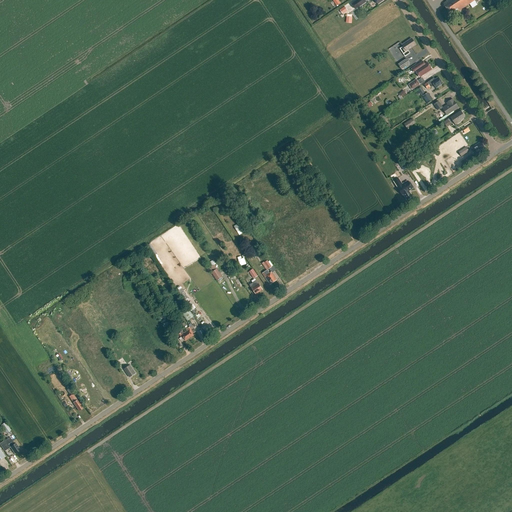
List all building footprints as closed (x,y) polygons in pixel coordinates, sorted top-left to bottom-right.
[(355,9),(361,5),(365,2),(364,0),(357,0),(352,4),(355,9)] [(476,3),(479,0),(447,0),(443,3),(451,15),(456,12),(459,11),(474,1),(476,3)] [(405,56),(410,53),(408,50),(416,45),(412,38),(402,45),(403,46),(400,49),(405,56)] [(402,69),(410,64),(407,59),(398,64),(402,69)] [(411,69),(414,73),(415,71),(419,77),(432,69),(427,62),(425,64),(423,61),(411,69)] [(438,77),(431,82),(435,88),(442,84),(438,77)] [(412,90),(420,84),(416,80),(409,85),(412,90)] [(418,89),(422,96),(427,104),(433,100),(428,92),(425,94),(421,87),(418,89)] [(447,115),(458,107),(453,99),(447,103),(448,105),(442,108),(447,115)] [(438,110),(442,107),(438,101),(433,104),(438,110)] [(455,125),(461,121),(461,120),(465,117),(461,111),(450,118),(455,125)] [(407,128),(416,123),(412,118),(404,124),(407,128)] [(447,127),(451,124),(448,119),(441,123),(443,126),(445,125),(447,127)] [(475,154),(478,152),(484,149),(483,148),(484,147),(481,142),(471,148),(475,154)] [(461,157),(468,152),(469,152),(466,147),(458,152),(458,153),(461,157)] [(462,162),(464,165),(474,158),(472,155),(462,162)] [(397,188),(401,193),(402,195),(403,195),(407,200),(412,196),(409,191),(413,188),(407,181),(402,184),(398,178),(393,181),(397,187),(397,188)] [(237,232),(246,227),(242,221),(234,226),(237,232)] [(237,257),(240,266),(246,264),(244,257),(241,258),(240,256),(237,257)] [(217,269),(214,265),(209,268),(212,272),(211,272),(217,280),(222,277),(217,268),(217,269)] [(254,278),(258,276),(253,269),(249,271),(254,278)] [(276,279),(271,272),(270,273),(268,270),(263,274),(270,285),(276,281),(275,279),(276,279)] [(256,294),(262,290),(256,280),(249,285),(256,294)] [(187,321),(194,316),(188,308),(181,313),(187,321)] [(185,331),(189,338),(193,335),(192,334),(195,332),(195,331),(194,329),(192,330),(189,327),(188,328),(187,327),(185,328),(186,331),(185,331)] [(189,338),(185,331),(183,332),(182,330),(180,332),(180,333),(179,334),(181,337),(180,339),(181,340),(182,339),(183,340),(184,340),(185,341),(189,338)] [(130,377),(136,373),(131,364),(125,368),(130,377)] [(79,411),(83,408),(73,394),(70,396),(69,397),(79,411)] [(7,433),(11,430),(5,422),(1,425),(7,433)] [(14,444),(10,438),(6,440),(0,444),(5,451),(11,447),(15,453),(20,450),(16,443),(14,444)]
